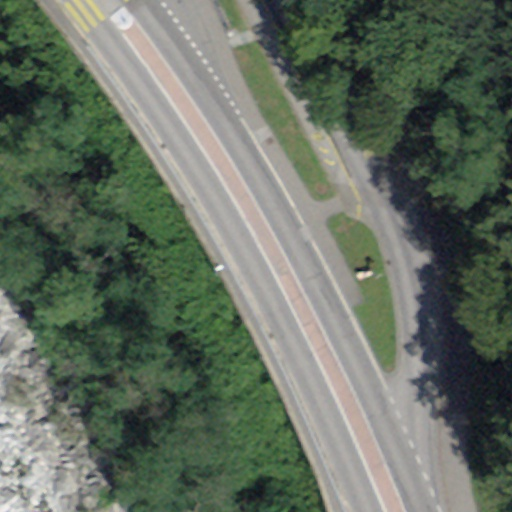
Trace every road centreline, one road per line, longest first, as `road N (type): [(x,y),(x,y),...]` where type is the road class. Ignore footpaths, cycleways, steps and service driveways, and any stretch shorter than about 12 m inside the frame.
road 1 (secondary): [(396,511),(253,220),(109,0)]
road 2 (residential): [(400,511),(423,357),(412,263),(380,190),(267,0)]
